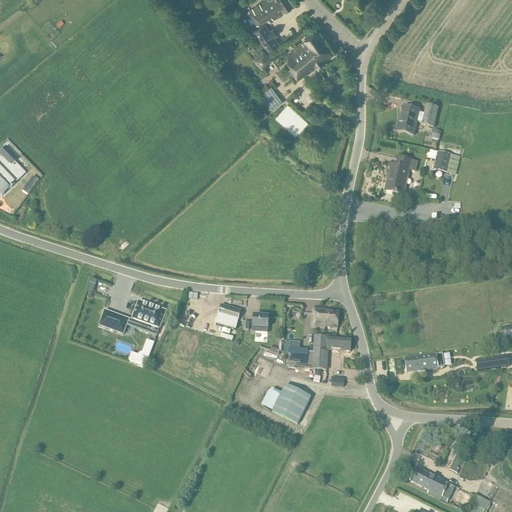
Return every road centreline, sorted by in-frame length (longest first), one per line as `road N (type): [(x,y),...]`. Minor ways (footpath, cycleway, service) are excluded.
road 1 (unclassified): [(344,295),(161,283),(0,230)]
road 2 (unclassified): [(344,295),(344,216),(360,130),(362,59)]
